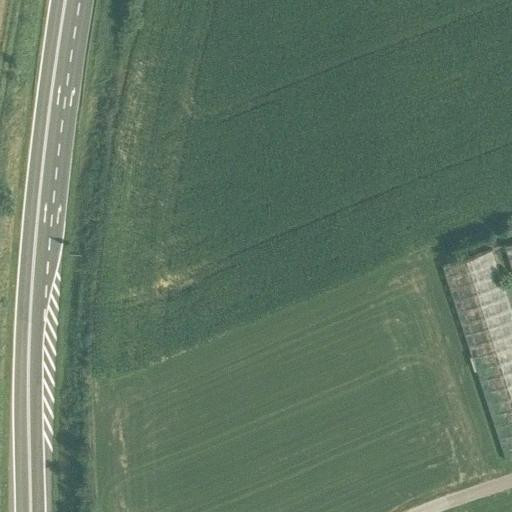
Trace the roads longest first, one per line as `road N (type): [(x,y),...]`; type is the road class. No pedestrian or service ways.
road 1 (primary): [(30,307),(86,0)]
road 2 (primary): [(30,307),(68,0)]
road 3 (track): [(0,224),(35,0)]
road 4 (primary): [(31,511),(30,307)]
